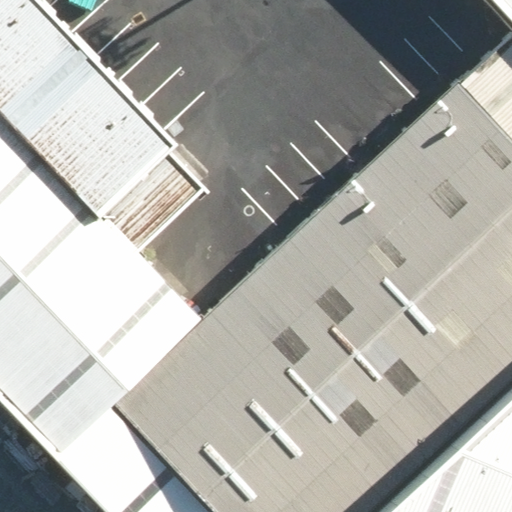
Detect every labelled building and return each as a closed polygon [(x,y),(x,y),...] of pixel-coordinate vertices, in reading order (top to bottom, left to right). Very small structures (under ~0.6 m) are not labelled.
[(0,0),(0,110),(129,247),(197,183),(23,0),(0,0)] [(511,511),(511,0),(501,0),(511,11),(511,389),(386,511),(511,511)] [(96,511),(342,511),(511,353),(511,41),(498,27),(193,314),(42,455),(96,511)] [(0,410),(42,455),(193,314),(129,247),(0,110),(0,410)] [(239,264),(293,211),(273,190),(218,243),(239,264)]
